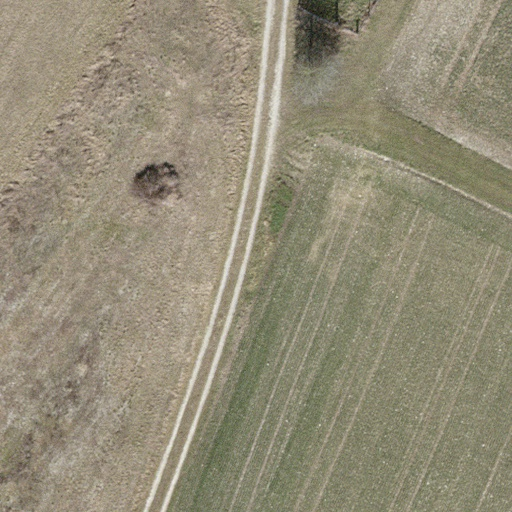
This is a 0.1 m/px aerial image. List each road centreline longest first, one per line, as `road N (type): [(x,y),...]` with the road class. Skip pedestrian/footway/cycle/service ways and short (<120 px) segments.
road 1 (track): [(158,511),(229,303),(258,179),(281,0)]
road 2 (track): [(268,119),(319,111),(379,118),(511,186)]
